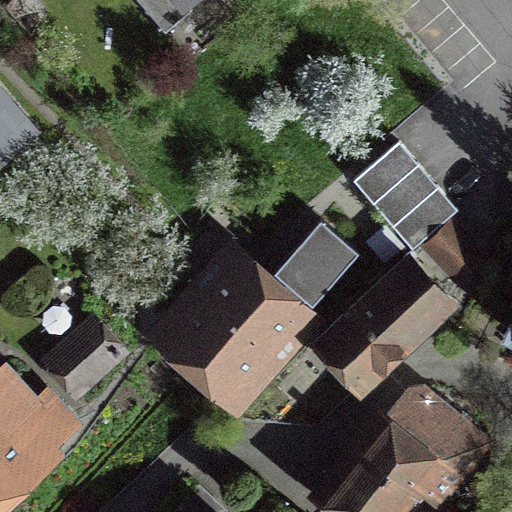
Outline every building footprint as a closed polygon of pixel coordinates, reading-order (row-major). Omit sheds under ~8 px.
[(0,164),(39,130),(18,105),(0,121),(0,164)] [(354,177),(412,246),(458,207),(399,139),(354,177)] [(302,314),(295,308),(306,295),(312,301),(359,249),(321,216),(274,268),(280,273),(269,285),(234,254),(171,326),(238,386),(302,314)] [(428,243),(456,274),(469,261),(478,246),(453,219),(428,243)] [(376,283),(323,333),(366,379),(419,330),(449,302),(407,257),(376,283)] [(95,317),(48,359),(76,391),(123,349),(95,317)] [(0,487),(75,421),(46,389),(36,398),(13,372),(12,373),(0,382),(0,487)] [(327,487),(357,511),(403,511),(410,504),(403,498),(412,488),(430,502),(448,479),(449,481),(485,437),(423,387),(407,388),(327,487)] [(223,511),(226,509),(200,485),(175,511),(223,511)]
